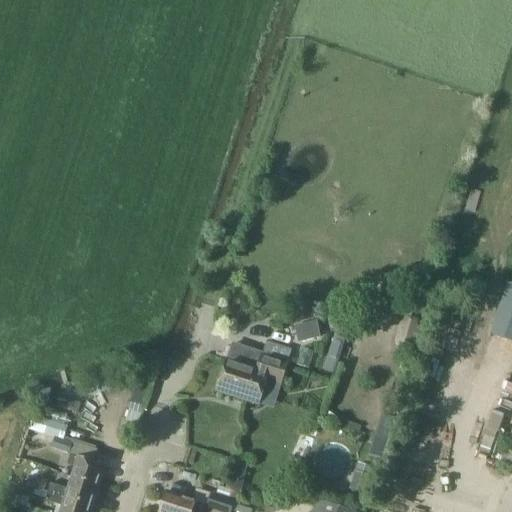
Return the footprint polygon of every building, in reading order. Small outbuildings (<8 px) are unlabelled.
[(511,285),(509,284),(492,331),(511,338),(511,285)] [(399,324),(395,340),(397,347),(413,352),(417,346),(421,332),(419,325),(420,320),(406,316),(403,322),(399,324)] [(317,322),(295,327),(299,343),(320,338),(317,322)] [(227,360),(217,391),(261,405),(268,382),(282,386),(290,361),(289,361),(292,350),(268,342),(264,353),(233,343),(227,360)] [(297,365),(309,369),(315,352),(303,348),(297,365)] [(61,410),(76,414),(78,403),(63,399),(61,410)] [(34,415),(30,430),(56,438),(53,446),(53,448),(69,454),(72,444),(64,441),(69,425),(65,424),(52,420),(34,415)] [(339,429),(360,436),(363,427),(342,420),(339,429)] [(68,465),(74,467),(71,478),(99,486),(106,466),(71,455),(68,465)] [(356,471),(346,502),(365,508),(375,478),(378,469),(360,463),(357,472),(356,471)] [(233,465),(227,491),(242,494),(248,469),(233,465)] [(50,487),(48,492),(93,506),(99,486),(71,478),(68,488),(51,483),(50,487)] [(48,494),(46,501),(62,506),(60,511),(91,511),(93,506),(48,492),(48,494)] [(202,511),(205,504),(168,492),(161,511),(202,511)] [(211,494),(207,508),(219,511),(232,511),(233,511),(235,511),(252,511),(254,507),(211,494)] [(313,511),(352,511),(318,500),(313,511)]
